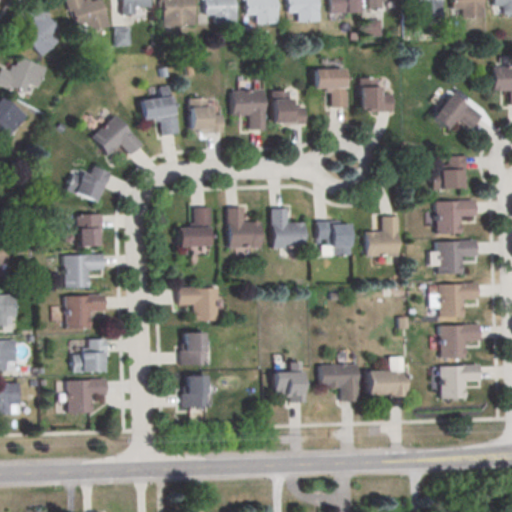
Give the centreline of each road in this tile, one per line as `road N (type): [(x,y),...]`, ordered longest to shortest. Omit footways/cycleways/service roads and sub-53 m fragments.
road 1 (tertiary): [(0,477),(511,456)]
road 2 (residential): [(141,471),(142,195),(174,173),(345,167)]
road 3 (residential): [(511,388),(511,185)]
